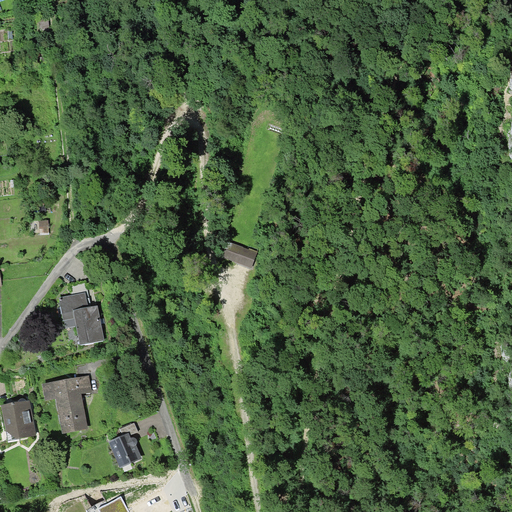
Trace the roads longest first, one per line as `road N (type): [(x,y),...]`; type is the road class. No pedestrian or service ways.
road 1 (track): [(98,242),(127,228),(178,121),(193,117),(205,133),(200,183),(259,511)]
road 2 (track): [(422,0),(331,305),(298,511)]
road 3 (track): [(98,242),(199,511)]
road 4 (residential): [(0,351),(66,259),(98,242)]
